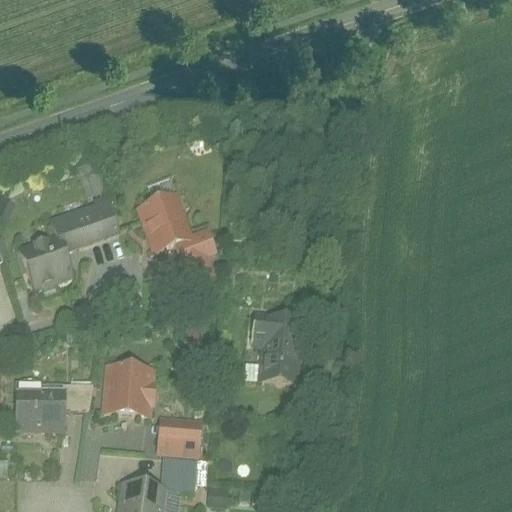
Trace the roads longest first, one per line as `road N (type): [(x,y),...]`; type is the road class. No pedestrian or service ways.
road 1 (tertiary): [(381,11),(0,143)]
road 2 (residential): [(381,11),(347,143),(325,337)]
road 3 (residential): [(0,337),(81,314),(115,287)]
